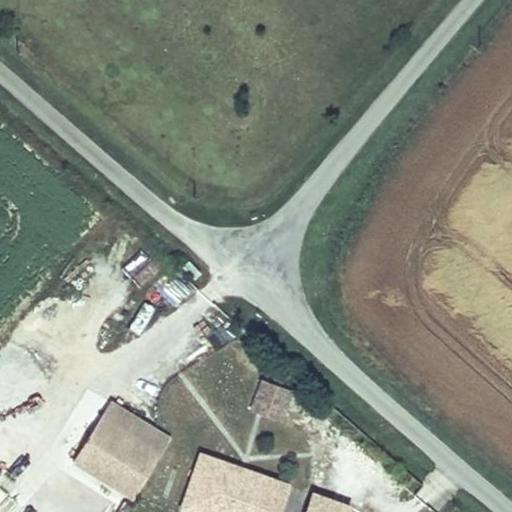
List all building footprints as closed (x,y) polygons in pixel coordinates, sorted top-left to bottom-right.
[(141,330),(157,308),(146,300),(130,322),(141,330)] [(259,382),(249,412),(272,421),(290,378),(277,372),(272,386),(259,382)] [(122,404),(111,419),(129,433),(162,458),(174,442),(122,404)] [(129,433),(111,419),(84,457),(135,494),(146,480),(113,455),(129,433)] [(146,480),(162,458),(129,433),(113,455),(146,480)] [(209,511),(274,511),(279,500),(259,491),(265,477),(198,451),(180,497),(211,508),(209,511)] [(285,485),(265,477),(259,491),(279,500),(285,485)] [(310,492),(301,511),(312,511),(319,496),(310,492)] [(345,511),(348,508),(319,496),(312,511),(345,511)] [(191,511),(209,511),(211,508),(180,497),(176,506),(191,511)]
